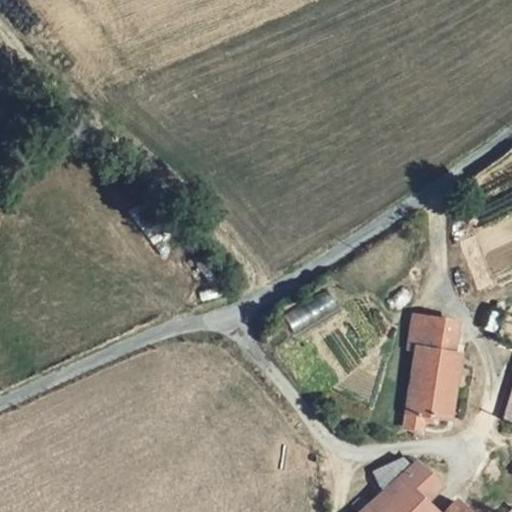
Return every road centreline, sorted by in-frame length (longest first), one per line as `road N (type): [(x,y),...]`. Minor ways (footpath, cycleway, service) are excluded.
road 1 (unclassified): [(0,407),(176,329),(233,322),(511,140)]
road 2 (track): [(233,322),(259,288),(215,219),(0,31)]
road 3 (track): [(439,191),(442,273),(494,373),(479,443),(459,466)]
